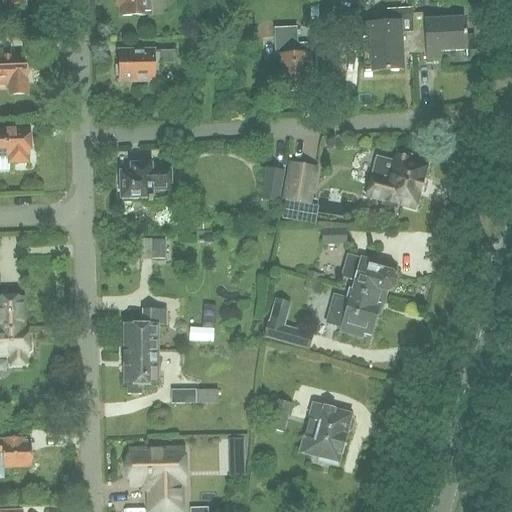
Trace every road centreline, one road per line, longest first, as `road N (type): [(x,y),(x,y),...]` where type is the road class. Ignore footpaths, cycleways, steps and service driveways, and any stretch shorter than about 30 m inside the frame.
road 1 (residential): [(92,511),(82,212)]
road 2 (secondary): [(440,511),(511,256)]
road 3 (residential): [(78,137),(337,124)]
road 4 (residential): [(78,137),(76,0)]
road 5 (residential): [(337,124),(341,0)]
